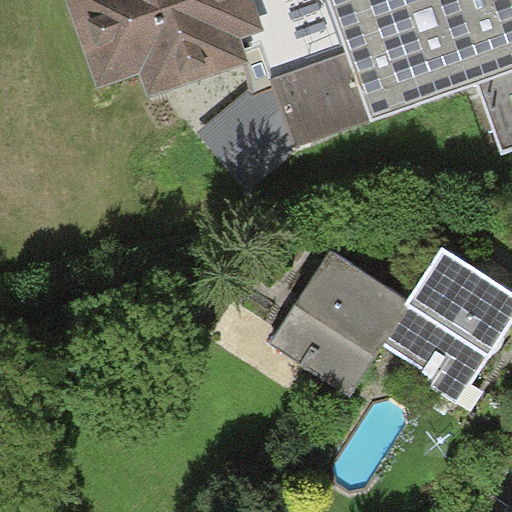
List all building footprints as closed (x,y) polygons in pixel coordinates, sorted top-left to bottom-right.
[(67,0),(93,75),(136,61),(146,88),(239,57),(231,30),(256,22),(249,0),(67,0)] [(511,0),(258,0),(304,132),(474,74),(511,60),(511,0)] [(511,60),(474,74),(498,144),(511,139),(511,60)] [(511,318),(511,311),(433,259),(397,314),(369,357),(417,389),(428,372),(461,395),(511,318)] [(397,314),(318,262),(257,354),(336,405),(369,357),(397,314)]
